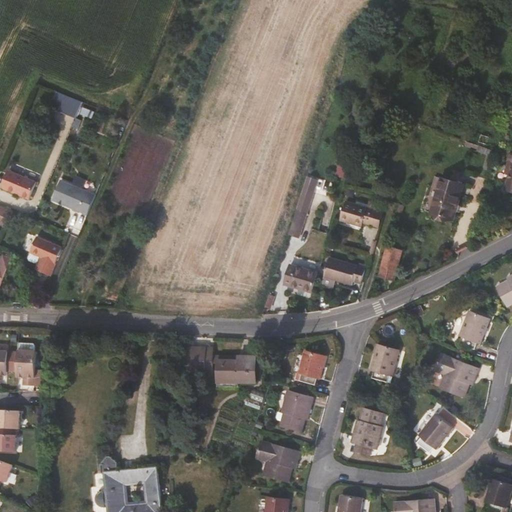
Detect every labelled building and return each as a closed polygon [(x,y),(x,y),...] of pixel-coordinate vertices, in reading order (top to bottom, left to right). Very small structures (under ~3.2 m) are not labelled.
[(55,110),(78,117),(83,100),(60,93),(55,110)] [(489,167),(493,149),(487,148),(484,166),(489,167)] [(36,182),(7,171),(0,188),(29,200),(36,182)] [(464,185),(440,178),(430,213),(453,220),(464,185)] [(96,196),(60,181),(52,201),(87,216),(96,196)] [(378,205),(368,202),(367,206),(358,203),(357,206),(346,202),(340,222),(362,229),(363,225),(371,227),(376,211),(378,205)] [(10,211),(0,206),(0,224),(3,226),(10,211)] [(294,209),(289,235),(301,237),(307,211),(294,209)] [(383,213),(376,211),(371,227),(379,229),(383,213)] [(63,249),(36,238),(29,253),(44,259),(39,272),(51,277),(63,249)] [(402,251),(387,247),(379,275),(394,280),(402,251)] [(0,286),(11,261),(4,257),(0,266),(0,286)] [(364,269),(329,259),(324,277),(354,286),(355,283),(359,285),(364,269)] [(318,275),(290,266),(285,284),(313,292),(318,275)] [(511,277),(507,280),(508,282),(497,288),(507,307),(511,304),(511,277)] [(490,320),(469,312),(460,336),(463,338),(460,344),(475,350),(478,343),(481,344),(490,320)] [(399,352),(378,346),(371,371),(374,372),(372,379),(388,383),(390,376),(393,376),(399,352)] [(206,348),(182,347),(181,363),(205,364),(206,348)] [(0,376),(7,376),(8,352),(0,351),(0,376)] [(37,352),(19,351),(17,379),(27,379),(27,386),(35,386),(37,352)] [(326,358),(305,352),(297,380),(315,385),(317,378),(320,379),(326,358)] [(479,370),(442,355),(436,368),(446,372),(440,388),(464,398),(473,378),(475,378),(479,370)] [(257,359),(239,358),(239,362),(218,362),(217,387),(239,387),(239,383),(257,383),(257,359)] [(313,399),(288,392),(281,414),(283,415),(280,426),(302,432),(306,417),(308,417),(313,399)] [(384,415),(363,409),(359,424),(357,424),(352,443),(378,450),(384,427),(381,427),(384,415)] [(0,428),(1,428),(13,429),(20,429),(21,412),(0,410),(0,428)] [(453,429),(435,416),(420,436),(422,438),(417,443),(430,453),(434,448),(436,449),(453,429)] [(13,429),(1,428),(1,435),(0,434),(0,452),(16,453),(17,436),(13,435),(13,429)] [(300,453),(262,442),(258,456),(268,459),(263,475),(289,482),(295,461),(298,462),(300,453)] [(14,466),(0,461),(0,480),(8,483),(14,466)] [(161,511),(157,468),(143,469),(145,483),(146,504),(126,506),(124,484),(123,471),(105,473),(108,511),(161,511)] [(145,483),(143,469),(123,471),(124,484),(145,483)] [(511,488),(511,486),(492,480),(486,502),(488,503),(487,510),(494,511),(502,511),(504,507),(507,508),(511,488)] [(96,503),(104,504),(105,494),(97,493),(96,503)] [(360,511),(362,500),(341,497),(338,511),(360,511)] [(287,511),(288,501),(267,498),(265,511),(287,511)] [(435,510),(434,501),(395,504),(395,511),(431,511),(432,510),(435,510)]
